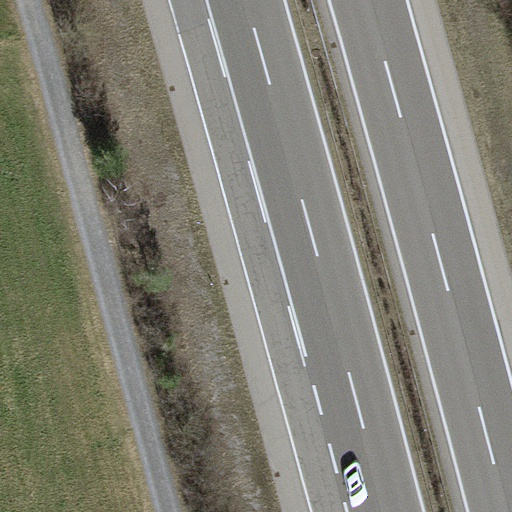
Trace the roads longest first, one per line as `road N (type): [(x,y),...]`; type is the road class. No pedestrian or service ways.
road 1 (track): [(24,0),(167,511)]
road 2 (motorway): [(508,511),(367,0)]
road 3 (motorway): [(246,0),(385,511)]
